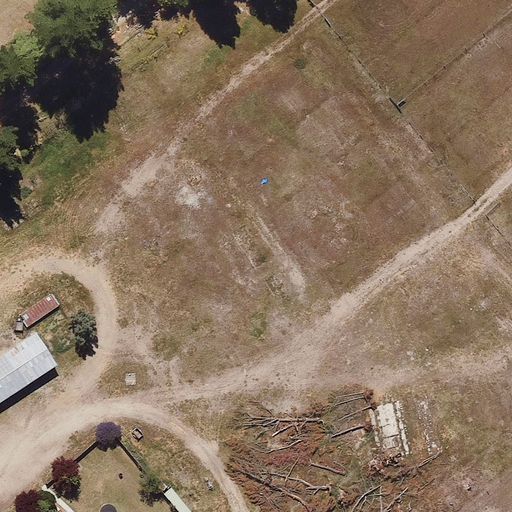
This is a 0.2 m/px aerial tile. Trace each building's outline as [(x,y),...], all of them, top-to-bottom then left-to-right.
[(446,74),(432,86),(460,119),(474,107),(446,74)] [(4,181),(0,184),(0,210),(8,221),(26,207),(4,181)] [(248,224),(233,234),(258,271),(273,261),(248,224)] [(84,340),(72,322),(47,338),(58,356),(84,340)] [(0,354),(0,403),(58,366),(36,332),(0,354)] [(359,414),(340,428),(356,450),(375,436),(359,414)]
